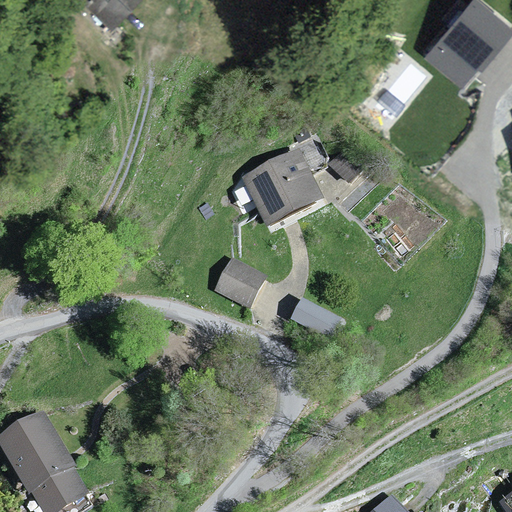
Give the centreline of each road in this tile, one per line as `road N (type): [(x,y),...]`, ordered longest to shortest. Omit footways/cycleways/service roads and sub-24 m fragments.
road 1 (residential): [(208,511),(271,443),(292,406),(290,374),(262,339),(145,304),(99,305),(0,333)]
road 2 (track): [(8,330),(19,295),(69,261),(107,206),(135,146),(150,80)]
road 3 (track): [(511,375),(398,436),(298,511)]
